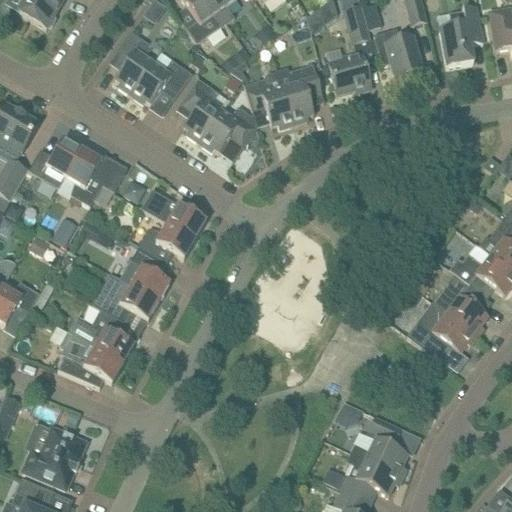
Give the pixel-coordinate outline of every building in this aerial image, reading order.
[(10,0),(6,9),(18,16),(46,33),(64,2),(61,0),(10,0)] [(197,48),(226,27),(206,0),(178,0),(197,25),(186,33),(197,48)] [(240,0),(206,0),(226,27),(234,21),(226,10),(240,0)] [(424,27),(416,0),(401,0),(409,31),(424,27)] [(157,1),(145,18),(158,27),(170,10),(157,1)] [(332,2),(307,21),(311,38),(337,19),(332,2)] [(482,47),(479,27),(476,10),(462,13),(462,15),(448,17),(451,32),(439,34),(446,72),(473,67),(469,49),(482,47)] [(370,44),(361,11),(343,16),(352,49),(370,44)] [(511,60),(511,59),(511,25),(509,13),(490,17),(496,55),(510,52),(511,60)] [(398,32),(373,40),(382,70),(389,68),(394,84),(423,76),(413,41),(401,44),(398,32)] [(117,91),(130,100),(153,67),(144,61),(152,51),(131,36),(114,61),(125,69),(114,84),(119,88),(117,91)] [(230,75),(250,60),(243,50),(223,65),(230,75)] [(370,92),(361,57),(343,62),(343,64),(328,68),(328,69),(330,77),(336,98),(355,93),(356,96),(370,92)] [(153,67),(130,100),(143,109),(145,106),(150,109),(160,95),(173,104),(191,78),(171,64),(163,75),(153,67)] [(292,88),(282,92),(293,129),(308,125),(307,121),(313,119),(309,103),(322,99),(313,68),(288,76),(292,88)] [(328,69),(320,71),(322,80),(330,77),(328,69)] [(278,134),(293,129),(282,92),(272,95),(268,82),(243,89),(252,118),(265,114),(271,132),(277,130),(278,134)] [(186,139),(199,148),(221,116),(228,104),(198,83),(180,109),(193,118),(183,132),(188,136),(186,139)] [(1,107),(0,108),(0,144),(22,157),(38,128),(1,107)] [(221,116),(199,148),(211,157),(214,154),(219,158),(230,142),(243,151),(256,132),(253,122),(238,111),(230,122),(221,116)] [(52,160),(40,154),(27,175),(47,187),(56,178),(64,183),(82,153),(62,142),(52,160)] [(101,164),(82,153),(64,183),(74,188),(70,200),(90,212),(102,190),(106,183),(94,176),(101,164)] [(499,168),(489,162),(483,171),(492,178),(499,168)] [(0,177),(0,203),(8,208),(27,175),(28,174),(8,163),(0,177)] [(106,183),(102,190),(113,197),(113,195),(124,178),(113,171),(106,183)] [(124,199),(139,207),(148,190),(133,182),(124,199)] [(140,213),(165,227),(195,244),(206,225),(177,208),(151,194),(140,213)] [(511,210),(502,224),(511,231),(511,210)] [(76,229),(64,222),(51,243),(64,250),(76,229)] [(110,250),(116,239),(87,224),(82,236),(110,250)] [(496,249),(489,259),(511,276),(511,231),(502,224),(488,243),(496,249)] [(137,252),(165,269),(172,257),(184,264),(195,244),(165,227),(160,236),(148,233),(137,252)] [(129,290),(159,307),(170,287),(159,281),(165,269),(137,252),(126,272),(135,281),(129,290)] [(454,278),(486,303),(494,293),(504,300),(511,288),(511,276),(489,259),(481,269),(473,262),(468,258),(462,266),(457,263),(448,274),(454,278)] [(0,294),(2,291),(14,268),(10,266),(4,265),(0,266),(0,294)] [(454,278),(432,307),(474,339),(488,321),(478,313),(486,303),(454,278)] [(101,315),(129,331),(136,319),(147,326),(159,307),(129,290),(119,284),(108,303),(98,297),(91,310),(101,315)] [(2,291),(0,294),(0,328),(4,331),(15,313),(27,320),(39,298),(20,287),(11,296),(2,291)] [(474,339),(432,307),(406,340),(407,341),(438,365),(450,350),(459,358),(474,339)] [(75,322),(67,337),(123,369),(134,350),(122,343),(129,331),(101,315),(91,331),(75,322)] [(111,388),(123,369),(67,337),(59,350),(64,353),(60,359),(64,361),(57,374),(99,392),(95,390),(100,381),(111,388)] [(359,437),(349,457),(402,482),(406,473),(401,471),(407,459),(393,452),(402,434),(374,421),(365,440),(359,437)] [(65,428),(61,437),(68,440),(72,431),(65,428)] [(23,475),(65,493),(72,476),(75,477),(80,467),(76,466),(84,447),(68,440),(61,437),(52,433),(40,460),(32,456),(23,475)] [(346,481),(339,495),(369,509),(376,495),(388,501),(393,488),(398,490),(402,482),(349,457),(345,466),(361,473),(355,485),(346,481)] [(323,484),(339,492),(346,479),(329,471),(323,484)] [(54,497),(35,489),(21,483),(10,508),(19,511),(35,511),(38,508),(47,511),(54,497)] [(367,511),(369,509),(339,495),(332,510),(337,511),(367,511)] [(511,511),(511,501),(504,511),(489,511),(487,510),(484,511),(511,511)]
